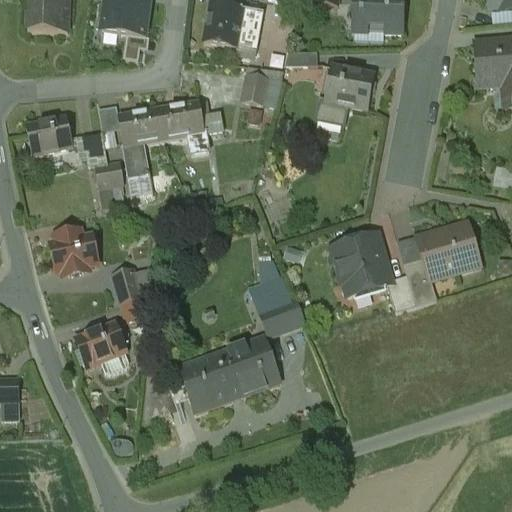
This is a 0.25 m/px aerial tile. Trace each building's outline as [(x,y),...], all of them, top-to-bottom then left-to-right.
[(30,0),(29,19),(27,19),(27,36),(58,37),(67,37),(68,0),(30,0)] [(108,0),(108,7),(149,12),(150,0),(108,0)] [(337,0),(314,0),(315,10),(337,11),(337,0)] [(403,0),(353,0),(353,38),(402,39),(403,0)] [(511,0),(488,0),(490,13),(511,10),(511,0)] [(108,7),(103,39),(144,44),(149,12),(108,7)] [(242,14),(210,8),(203,47),(255,56),(262,18),(242,14)] [(511,44),(474,48),(478,92),(510,89),(511,111),(503,111),(504,113),(511,112),(511,44)] [(317,71),(317,57),(288,57),(284,72),(317,71)] [(282,76),(248,72),(247,79),(267,83),(267,84),(281,86),(282,76)] [(373,81),(332,72),(325,106),(325,107),(347,111),(366,115),(373,81)] [(247,79),(247,80),(241,106),(263,111),(267,84),(267,83),(247,79)] [(347,111),(325,107),(325,106),(319,104),(315,125),(343,131),(347,111)] [(198,107),(158,114),(163,145),(187,141),(204,138),(203,136),(201,121),(198,107)] [(158,114),(117,121),(122,150),(123,152),(143,148),(163,145),(158,114)] [(219,118),(201,121),(203,136),(205,136),(206,139),(222,136),(219,118)] [(66,122),(25,131),(31,161),(72,152),(66,122)] [(204,138),(187,141),(190,158),(208,155),(206,139),(205,136),(203,136),(204,138)] [(143,148),(123,152),(122,150),(121,150),(127,184),(149,180),(143,148)] [(119,168),(108,170),(111,191),(122,190),(123,189),(119,168)] [(495,188),(511,191),(511,172),(499,169),(495,188)] [(108,170),(94,172),(98,193),(99,193),(111,191),(108,170)] [(122,190),(111,191),(112,200),(123,199),(122,190)] [(111,191),(99,193),(102,213),(113,212),(112,200),(111,191)] [(466,229),(417,243),(424,267),(429,285),(430,285),(478,271),(466,229)] [(79,235),(54,240),(55,247),(50,248),(56,278),(62,277),(63,282),(88,277),(87,272),(97,270),(91,239),(80,242),(79,235)] [(376,239),(334,252),(341,276),(339,279),(342,290),(346,292),(348,302),(386,291),(389,290),(388,286),(389,286),(376,239)] [(424,267),(403,273),(406,281),(415,312),(436,305),(430,285),(429,285),(424,267)] [(132,273),(112,279),(121,310),(141,304),(132,273)] [(389,286),(388,286),(389,290),(386,291),(394,318),(415,312),(406,281),(389,286)] [(282,282),(259,291),(268,315),(291,307),(282,282)] [(141,304),(121,310),(126,327),(146,321),(141,304)] [(268,315),(259,319),(267,341),(262,343),(262,344),(304,329),(295,305),(291,307),(268,315)] [(114,329),(75,344),(86,373),(100,367),(123,358),(125,357),(114,329)] [(262,343),(179,373),(195,418),(278,388),(262,344),(262,343)] [(123,358),(100,367),(104,378),(109,380),(126,373),(128,369),(123,358)] [(17,384),(0,384),(0,406),(18,405),(17,384)]
